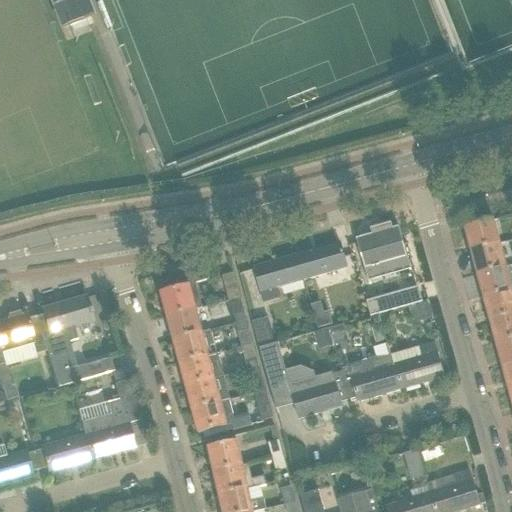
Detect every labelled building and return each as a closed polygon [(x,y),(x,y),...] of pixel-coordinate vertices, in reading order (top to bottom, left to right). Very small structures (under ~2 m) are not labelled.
[(83,0),(48,0),(64,37),(94,25),(83,0)] [(500,244),(498,240),(493,221),(464,228),(471,252),(500,244)] [(371,235),(356,240),(368,282),(411,270),(398,227),(392,229),(391,225),(391,224),(370,230),(371,234),(372,235),(371,235)] [(340,244),(297,257),(304,281),(347,268),(346,266),(341,249),(340,244)] [(477,275),(506,268),(500,244),(471,252),(477,275)] [(275,289),(304,281),(297,257),(254,269),(264,303),(278,299),(275,289)] [(209,280),(205,264),(205,263),(173,272),(177,290),(161,294),(167,318),(201,308),(195,284),(209,280)] [(483,299),(511,291),(506,268),(477,275),(483,299)] [(233,274),(222,277),(229,301),(240,298),(233,274)] [(511,290),(511,291),(483,299),(490,321),(511,314),(511,290)] [(366,302),(370,317),(405,308),(401,292),(376,299),(366,302)] [(43,316),(36,318),(46,352),(46,353),(57,389),(88,380),(84,366),(76,368),(68,343),(77,341),(73,328),(92,322),(90,315),(92,314),(90,310),(89,310),(85,298),(46,310),(42,311),(43,316)] [(236,324),(246,320),(240,298),(229,301),(233,316),(234,316),(236,324)] [(422,321),(432,318),(427,303),(418,306),(422,321)] [(194,311),(201,309),(201,308),(167,318),(173,341),(201,334),(194,311)] [(324,314),(316,316),(319,329),(333,325),(330,312),(324,314)] [(26,316),(22,317),(18,313),(8,316),(8,321),(0,323),(0,385),(7,383),(4,372),(6,371),(5,368),(36,359),(35,355),(45,352),(36,318),(28,320),(26,316)] [(511,314),(490,321),(496,345),(511,340),(511,314)] [(263,341),(275,338),(269,317),(256,321),(263,341)] [(241,347),(253,344),(246,320),(236,324),(238,333),(237,333),(241,347)] [(335,344),(347,340),(344,329),(332,332),(335,344)] [(327,330),(314,334),(319,350),(332,347),(327,330)] [(209,348),(214,347),(210,331),(201,334),(173,341),(179,364),(207,357),(211,356),(209,348)] [(502,368),(511,365),(511,340),(496,345),(502,368)] [(248,372),(260,369),(253,344),(241,347),(248,372)] [(348,400),(341,374),(340,371),(297,384),(295,377),(287,380),(277,344),(260,349),(271,387),(288,382),(299,419),(341,407),(340,402),(348,400)] [(422,357),(394,365),(401,390),(444,378),(434,344),(419,348),(422,357)] [(207,357),(179,364),(186,388),(224,377),(218,354),(211,356),(207,357)] [(358,402),(401,390),(391,356),(349,369),(349,372),(341,374),(348,400),(356,398),(358,402)] [(509,391),(511,390),(511,365),(502,368),(509,391)] [(114,372),(111,373),(115,386),(119,401),(107,405),(111,418),(82,426),(91,460),(133,449),(127,425),(139,422),(127,382),(125,374),(123,369),(114,372)] [(228,401),(230,400),(224,377),(186,388),(192,410),(228,401)] [(253,394),(264,391),(261,377),(249,380),(253,394)] [(261,424),(272,421),(264,391),(253,394),(261,424)] [(227,417),(232,416),(228,401),(192,410),(198,435),(201,434),(202,439),(231,431),(229,423),(227,417)] [(250,427),(249,423),(248,419),(229,423),(231,431),(250,427)] [(48,472),(91,460),(82,426),(81,426),(83,437),(39,448),(40,451),(34,453),(39,470),(47,467),(48,472)] [(214,472),(242,466),(237,442),(208,448),(214,472)] [(270,458),(282,455),(278,442),(267,445),(270,458)] [(443,443),(432,446),(435,460),(446,457),(443,443)] [(410,482),(424,478),(416,451),(402,455),(410,482)] [(34,453),(26,455),(25,453),(0,458),(0,485),(32,476),(31,472),(39,470),(34,453)] [(274,474),(286,471),(282,455),(270,458),(274,474)] [(247,468),(243,469),(242,466),(214,472),(219,496),(248,490),(264,485),(263,478),(250,481),(247,468)] [(434,511),(458,511),(479,506),(469,471),(426,484),(434,511)] [(434,511),(426,484),(429,496),(385,507),(386,511),(381,511),(434,511)] [(248,491),(265,487),(264,485),(248,490),(219,496),(222,511),(255,511),(264,510),(262,501),(251,504),(248,491)] [(283,504),(295,501),(291,487),(280,490),(283,504)] [(324,511),(318,490),(299,495),(304,511),(379,511),(372,490),(338,500),(342,511),(324,511)] [(285,511),(297,511),(295,501),(283,504),(285,511)]
